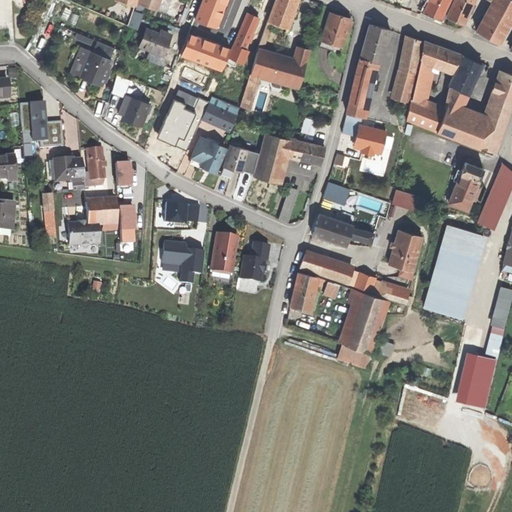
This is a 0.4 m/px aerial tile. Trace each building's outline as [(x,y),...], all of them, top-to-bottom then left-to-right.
[(151,11),(154,0),(140,0),(138,6),(151,11)] [(197,23),(200,24),(222,32),(233,6),(226,3),(226,0),(206,0),(198,21),(197,23)] [(275,0),(268,21),(273,23),(288,28),(298,0),(275,0)] [(430,0),(424,12),(432,16),(441,20),(450,0),(430,0)] [(455,0),(447,17),(456,21),(464,25),(475,0),(455,0)] [(507,0),(493,0),(489,8),(476,32),(488,38),(507,0)] [(511,0),(507,0),(488,38),(497,43),(507,26),(511,16),(511,0)] [(136,28),(142,12),(133,9),(127,25),(136,28)] [(330,12),(322,40),(342,46),(350,18),(341,15),(330,12)] [(254,16),(247,13),(233,46),(247,52),(260,19),(254,16)] [(197,43),(202,31),(197,29),(200,24),(197,23),(198,21),(194,20),(190,30),(186,39),(196,43),(197,43)] [(268,21),(267,20),(257,51),(258,51),(262,52),(273,23),(268,21)] [(222,32),(200,24),(197,29),(202,31),(220,38),(222,32)] [(360,58),(374,62),(381,64),(391,30),(380,27),(370,24),(360,58)] [(146,28),(139,47),(163,55),(170,37),(167,36),(158,33),(146,28)] [(77,33),(76,37),(92,44),(93,40),(77,33)] [(407,49),(420,51),(422,41),(409,37),(407,49)] [(179,59),(189,63),(196,43),(186,39),(179,59)] [(342,46),(322,40),(320,47),(340,53),(342,46)] [(97,42),(93,53),(110,59),(115,49),(97,42)] [(421,61),(433,66),(452,73),(460,55),(441,48),(424,42),(421,61)] [(197,43),(196,43),(189,63),(220,75),(227,55),(197,43)] [(296,52),(294,61),(305,65),(306,65),(310,49),(300,46),(299,52),(296,52)] [(163,55),(139,47),(136,55),(161,64),(166,63),(163,55)] [(71,73),(81,77),(91,52),(82,48),(71,73)] [(403,70),(415,73),(420,51),(407,49),(403,70)] [(258,51),(251,75),(299,88),(305,65),(294,61),(262,52),(258,51)] [(91,52),(81,77),(89,81),(101,86),(103,80),(108,70),(112,60),(110,59),(93,53),(91,52)] [(449,86),(463,93),(468,95),(474,81),(477,75),(482,65),(472,61),(463,56),(449,86)] [(373,72),(374,62),(360,58),(356,72),(346,114),(361,117),(368,89),(373,72)] [(425,99),(433,66),(421,61),(416,80),(412,100),(423,104),(425,99)] [(17,78),(16,69),(8,69),(9,78),(17,78)] [(408,102),(415,73),(403,70),(396,99),(399,100),(408,102)] [(368,89),(376,91),(380,73),(373,72),(368,89)] [(511,75),(506,73),(499,94),(488,124),(485,134),(480,148),(495,154),(510,113),(511,106),(511,75)] [(299,88),(251,75),(250,80),(257,82),(297,93),(299,88)] [(115,82),(129,86),(130,82),(117,77),(115,82)] [(204,93),(211,96),(217,83),(210,79),(204,93)] [(237,106),(238,107),(246,85),(230,79),(222,101),(237,106)] [(0,98),(8,98),(7,81),(0,80),(0,98)] [(248,111),(257,82),(250,80),(241,109),(248,111)] [(125,96),(129,86),(115,82),(113,91),(125,96)] [(446,109),(458,113),(463,93),(449,86),(446,109)] [(208,104),(236,117),(237,117),(240,107),(238,107),(237,106),(222,101),(211,96),(208,104)] [(123,116),(130,99),(125,97),(118,114),(123,116)] [(131,120),(142,124),(150,105),(130,98),(130,99),(123,116),(123,117),(131,120)] [(409,103),(408,102),(399,100),(397,118),(405,121),(409,103)] [(423,104),(412,100),(411,100),(406,121),(417,124),(437,132),(444,112),(423,104)] [(39,142),(47,141),(45,123),(44,102),(19,104),(22,134),(38,133),(39,142)] [(230,130),(236,117),(208,104),(202,117),(230,130)] [(486,123),(458,113),(446,109),(437,134),(477,148),(486,123)] [(313,135),(317,119),(305,116),(300,131),(313,135)] [(45,123),(47,141),(39,142),(40,149),(63,147),(61,122),(52,122),(45,123)] [(477,148),(480,148),(485,134),(488,124),(486,123),(477,148)] [(265,133),(253,177),(279,184),(286,155),(290,139),(289,139),(265,133)] [(201,162),(200,164),(206,167),(215,171),(226,148),(216,144),(211,142),(200,137),(191,157),(201,162)] [(286,155),(291,156),(295,139),(296,138),(290,137),(289,139),(290,139),(286,155)] [(325,147),(315,144),(295,139),(291,156),(291,157),(321,165),(323,155),(325,147)] [(22,145),(23,160),(36,160),(35,144),(22,145)] [(230,145),(223,167),(232,169),(241,172),(242,170),(253,174),(259,153),(230,145)] [(90,177),(90,180),(95,180),(105,179),(101,147),(93,148),(87,149),(90,177)] [(7,182),(15,181),(14,157),(0,157),(0,178),(6,178),(7,182)] [(194,164),(199,167),(200,164),(201,162),(191,157),(189,162),(194,164)] [(81,160),(72,160),(65,161),(65,159),(53,160),(53,164),(55,180),(55,181),(72,180),(83,179),(81,160)] [(129,163),(115,164),(116,187),(130,187),(130,178),(131,178),(131,175),(131,171),(129,171),(129,163)] [(462,172),(461,175),(479,182),(484,169),(474,166),(465,163),(462,172)] [(511,183),(511,171),(503,164),(478,222),(492,227),(511,183)] [(223,167),(220,176),(223,177),(229,179),(232,169),(223,167)] [(453,192),(449,203),(468,211),(472,200),(475,191),(477,186),(479,182),(461,175),(459,178),(453,192)] [(90,180),(90,177),(84,177),(85,187),(95,186),(95,180),(90,180)] [(83,179),(72,180),(74,191),(84,189),(83,179)] [(278,220),(286,223),(298,192),(289,189),(278,220)] [(396,190),(392,202),(416,209),(420,197),(396,190)] [(54,212),(52,194),(43,195),(45,212),(54,212)] [(176,201),(164,200),(163,224),(187,225),(189,202),(176,201)] [(0,228),(11,230),(14,203),(0,201),(0,228)] [(115,201),(86,202),(87,221),(87,225),(97,225),(117,224),(115,201)] [(132,207),(118,207),(119,231),(133,230),(133,222),(134,222),(134,215),(132,215),(132,207)] [(54,212),(45,212),(47,236),(56,235),(54,212)] [(353,225),(320,214),(316,225),(313,235),(347,246),(350,237),(353,227),(353,225)] [(87,225),(87,221),(82,222),(79,222),(79,223),(67,224),(68,246),(79,246),(82,248),(86,248),(89,245),(98,245),(97,225),(87,225)] [(476,248),(474,255),(478,256),(484,236),(448,225),(442,245),(466,252),(468,245),(476,248)] [(353,227),(350,237),(380,247),(383,237),(353,227)] [(393,248),(389,264),(401,268),(399,275),(411,278),(423,237),(399,230),(393,248)] [(237,237),(217,234),(210,277),(230,280),(237,237)] [(163,241),(161,264),(181,265),(180,282),(193,283),(193,273),(202,274),(204,250),(195,250),(187,249),(187,243),(163,241)] [(243,257),(240,280),(261,283),(264,261),(267,262),(269,247),(253,244),(251,258),(243,257)] [(478,256),(474,255),(466,252),(442,245),(424,306),(460,317),(478,256)] [(466,252),(474,255),(476,248),(468,245),(466,252)] [(349,284),(350,279),(353,270),(305,254),(301,268),(349,284)] [(353,285),(356,286),(361,273),(353,270),(350,279),(355,281),(353,285)] [(311,311),(319,277),(298,272),(295,289),(290,306),(311,311)] [(361,273),(356,286),(372,292),(375,282),(376,278),(361,273)] [(328,281),(324,294),(335,297),(339,285),(328,281)] [(372,292),(406,303),(408,296),(409,293),(393,288),(375,282),(372,292)] [(355,289),(352,298),(357,300),(360,291),(355,289)] [(511,290),(504,289),(494,326),(504,329),(511,298),(511,290)] [(385,299),(360,291),(357,300),(343,344),(367,352),(385,299)] [(385,299),(367,352),(371,353),(372,353),(383,319),(390,301),(385,299)] [(395,346),(384,341),(380,352),(391,356),(395,346)] [(366,368),(371,353),(367,352),(343,344),(338,358),(366,368)]
